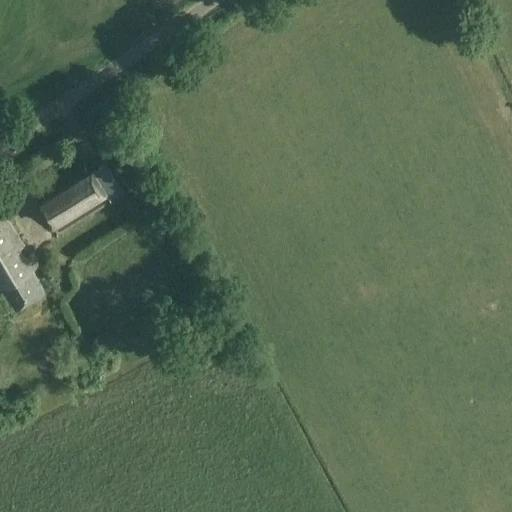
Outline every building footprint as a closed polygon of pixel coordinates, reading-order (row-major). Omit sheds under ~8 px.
[(114,117),(122,130),(130,125),(122,112),(114,117)] [(38,203),(53,227),(61,237),(126,195),(105,162),(94,169),(93,168),(38,203)] [(0,291),(3,289),(15,309),(44,291),(31,271),(40,265),(33,254),(25,259),(19,250),(24,247),(0,208),(0,291)] [(58,274),(52,263),(41,269),(48,281),(58,274)] [(223,324),(186,344),(199,369),(236,349),(223,324)]
